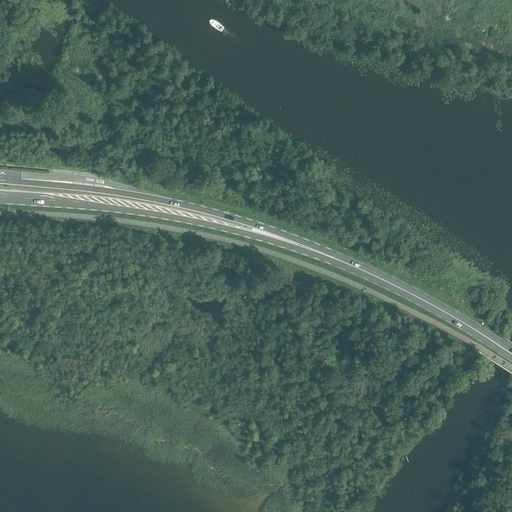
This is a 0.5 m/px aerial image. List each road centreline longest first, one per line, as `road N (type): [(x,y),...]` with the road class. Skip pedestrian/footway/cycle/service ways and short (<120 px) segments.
road 1 (primary): [(313,249),(240,219),(0,177)]
road 2 (primary): [(0,198),(151,214),(313,249)]
road 3 (primary): [(511,353),(313,249)]
